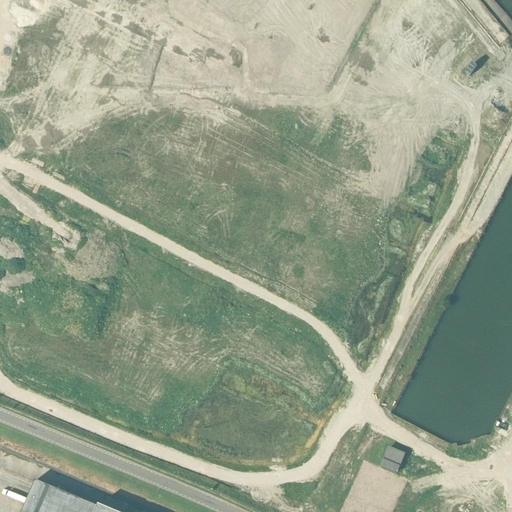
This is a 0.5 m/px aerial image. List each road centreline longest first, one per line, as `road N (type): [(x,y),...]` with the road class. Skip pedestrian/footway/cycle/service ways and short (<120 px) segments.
road 1 (unclassified): [(244,483),(0,383)]
road 2 (tertiary): [(231,511),(0,415)]
